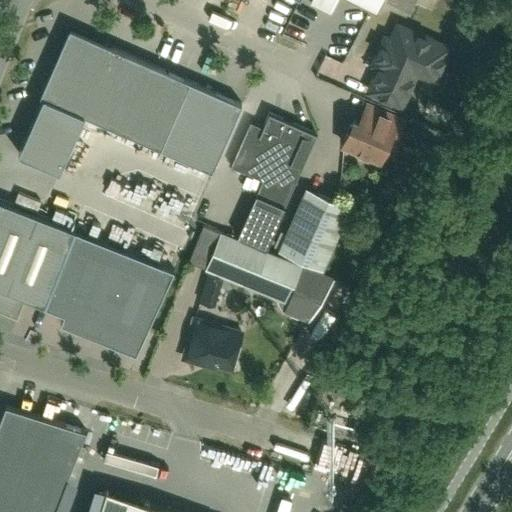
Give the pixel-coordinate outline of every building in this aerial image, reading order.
[(355,0),(377,11),(381,0),(312,0),(310,4),(330,14),(337,0),(355,0)] [(386,0),(385,1),(408,13),(414,0),(386,0)] [(241,104),(190,81),(70,28),(40,95),(42,96),(17,153),(59,172),(85,115),(211,171),(241,104)] [(381,66),(370,90),(402,105),(417,71),(432,78),(445,49),(398,28),(391,43),(385,40),(374,64),(381,66)] [(354,120),(343,145),(379,161),(390,136),(396,139),(404,121),(380,110),(374,123),(368,126),(358,122),(357,121),(354,120)] [(262,180),(256,195),(284,208),(317,134),(269,113),(263,128),(250,122),(231,166),(262,180)] [(350,208),(306,189),(279,250),(323,269),(350,208)] [(139,355),(153,321),(174,269),(0,199),(0,309),(13,315),(20,296),(63,314),(60,323),(139,355)] [(334,277),(304,266),(222,233),(207,270),(278,299),(277,301),(282,310),(283,310),(283,311),(307,321),(334,277)] [(241,333),(202,321),(193,318),(187,335),(190,336),(183,358),(200,363),(202,358),(231,367),(241,333)] [(0,511),(53,511),(67,477),(85,429),(5,404),(0,417),(0,511)] [(349,438),(360,441),(366,421),(355,418),(349,438)] [(181,511),(106,488),(98,511),(181,511)]
